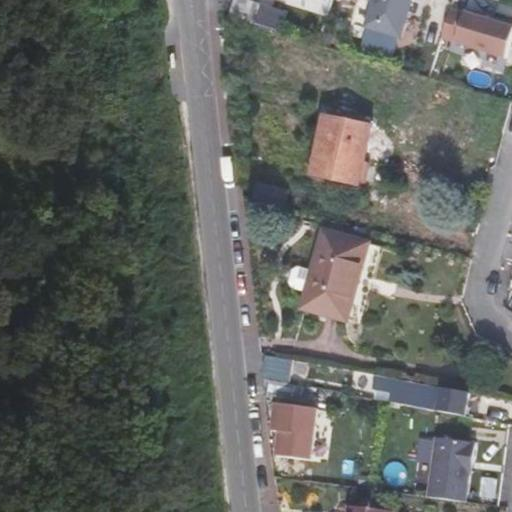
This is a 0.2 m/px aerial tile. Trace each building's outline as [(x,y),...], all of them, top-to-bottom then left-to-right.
[(234,0),(229,16),(257,25),(263,5),(244,0),(234,0)] [(400,37),(411,0),(374,0),(366,26),(400,37)] [(455,44),(506,57),(511,32),(511,25),(463,12),(463,14),(448,10),(441,38),(456,42),(455,44)] [(327,120),(318,161),(315,176),(359,185),(361,172),(372,128),(327,120)] [(253,199),(283,207),(288,191),(258,183),(253,199)] [(315,267),(309,291),(304,309),(349,322),(371,244),(325,232),(315,267)] [(293,287),(309,291),(315,267),(299,262),(293,287)] [(291,383),(294,360),(267,355),(264,374),(264,378),(270,380),(291,383)] [(465,417),(470,393),(379,378),(377,391),(391,393),(389,402),(465,417)] [(309,406),(313,388),(291,383),(270,380),(267,396),(309,406)] [(321,412),(279,407),(276,432),(284,433),(280,458),(315,462),(321,412)] [(429,498),(466,503),(470,473),(472,463),(474,463),(477,444),(437,438),(429,498)]
